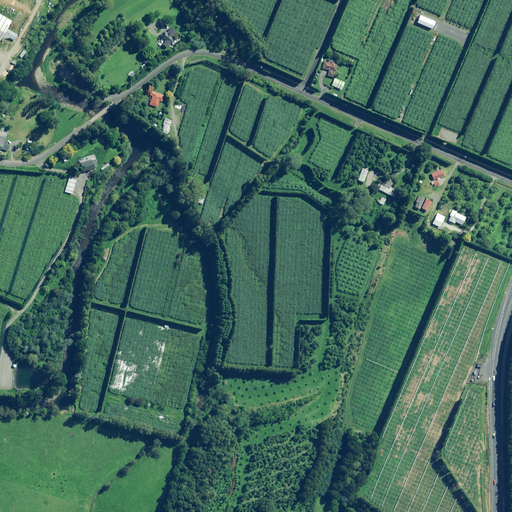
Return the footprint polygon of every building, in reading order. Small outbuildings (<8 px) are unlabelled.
[(11,21),(0,14),(0,39),(10,46),(16,35),(6,29),(11,21)] [(162,45),(166,48),(170,44),(172,46),(176,42),(171,38),(175,32),(170,28),(167,33),(166,32),(161,38),(165,41),(162,45)] [(333,78),(337,64),(334,63),(335,62),(330,60),(330,63),(324,61),(322,69),(329,71),(327,76),(333,78)] [(344,83),(334,79),(331,86),(341,90),(344,83)] [(161,94),(151,90),(149,95),(152,96),(149,104),(156,107),(161,94)] [(171,120),(164,118),(162,124),(163,125),(161,132),(167,133),(171,120)] [(8,143),(3,142),(4,138),(0,136),(0,149),(0,150),(1,149),(7,150),(8,145),(8,143)] [(82,171),(94,167),(93,165),(95,165),(94,161),(91,162),(91,159),(80,162),(82,171)] [(367,171),(362,169),(357,180),(363,182),(367,171)] [(431,174),(433,180),(437,178),(438,180),(444,178),(442,170),(431,174)] [(76,178),(69,176),(65,192),(72,194),(76,178)] [(378,189),(392,196),(394,192),(391,191),(392,189),(390,187),(385,185),(384,186),(381,185),(378,189)] [(431,202),(425,199),(421,208),(427,211),(431,202)] [(455,212),(456,212),(454,211),(452,210),(449,215),(450,216),(448,220),(454,223),(455,221),(461,225),(465,217),(455,212)] [(108,248),(105,248),(105,250),(103,250),(101,259),(105,260),(106,256),(108,257),(110,248),(108,248)]
